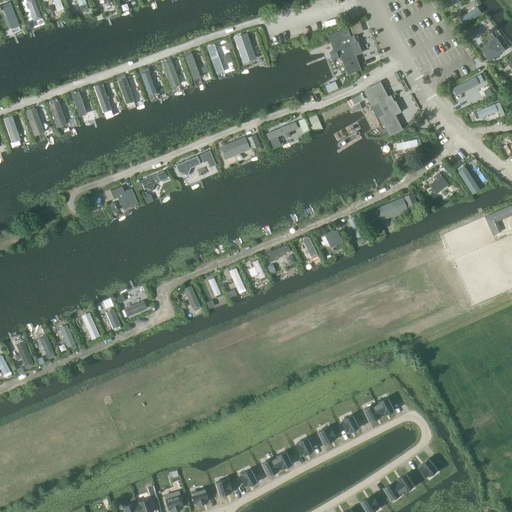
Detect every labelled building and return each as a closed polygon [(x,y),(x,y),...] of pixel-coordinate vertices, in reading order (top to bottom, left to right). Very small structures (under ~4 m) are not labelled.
[(344,52),(339,53),(347,74),(361,69),(355,54),(361,52),(357,41),(359,41),(358,36),(355,37),(354,34),(342,39),(338,28),(332,30),(335,40),(332,42),(335,51),(343,48),(344,52)] [(383,113),(379,115),(389,135),(403,128),(395,114),(401,110),(395,99),(393,99),(390,94),(387,95),(380,81),(362,90),(371,105),(377,102),(383,113)] [(448,184),(441,174),(429,184),(436,193),(448,184)] [(495,218),(490,208),(431,238),(464,304),(480,296),(464,263),(455,247),(497,224),(495,218)] [(333,228),(323,233),(329,245),(341,239),(337,229),(334,230),(333,228)] [(368,401),(357,406),(367,423),(379,416),(378,414),(381,412),(384,415),(398,408),(387,392),(376,398),(374,399),(372,400),(368,401)] [(343,420),(337,423),(340,430),(341,432),(343,435),(351,431),(358,426),(352,414),(343,419),(343,420)] [(327,426),(317,431),(323,444),(335,437),(334,435),(330,428),(329,427),(327,428),(327,426)] [(296,443),(296,445),(298,449),(299,448),(302,453),(313,448),(307,436),(296,441),(296,443)] [(270,457),(260,463),(263,467),(266,475),(270,472),(276,469),(274,466),(278,464),(280,467),(291,462),(285,450),(275,455),(276,457),(271,459),(270,457)] [(429,456),(418,464),(427,478),(438,470),(429,456)] [(237,473),(237,479),(237,481),(239,483),(244,487),(257,481),(250,468),(240,471),(237,473)] [(397,481),(396,482),(402,491),(403,490),(404,491),(414,485),(406,473),(397,480),(397,481)] [(217,479),(215,479),(217,487),(219,494),(229,492),(229,490),(228,485),(226,479),(226,477),(223,477),(217,479)] [(393,482),(383,488),(391,500),(401,494),(400,493),(402,491),(396,482),(394,483),(393,482)] [(187,494),(183,496),(187,505),(189,506),(207,502),(204,498),(202,493),(201,489),(198,489),(194,489),(187,491),(187,494)] [(370,496),(361,502),(367,511),(370,511),(378,508),(377,507),(379,505),(373,496),(371,497),(370,496)] [(174,497),(166,499),(169,510),(170,510),(171,511),(182,508),(181,506),(182,506),(181,501),(177,503),(174,497)] [(134,503),(123,507),(124,511),(152,511),(153,511),(149,499),(138,502),(138,503),(134,504),(134,503)]
